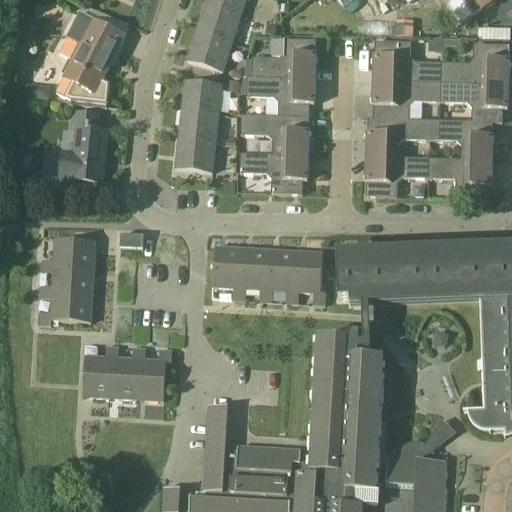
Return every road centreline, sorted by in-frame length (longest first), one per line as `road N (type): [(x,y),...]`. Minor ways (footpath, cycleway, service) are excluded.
road 1 (residential): [(170,0),(145,74),(138,195),(159,220),(198,226)]
road 2 (residential): [(343,225),(489,227),(511,198)]
road 3 (residential): [(343,225),(344,44)]
road 4 (residential): [(192,392),(198,226)]
road 5 (residential): [(198,226),(343,225)]
